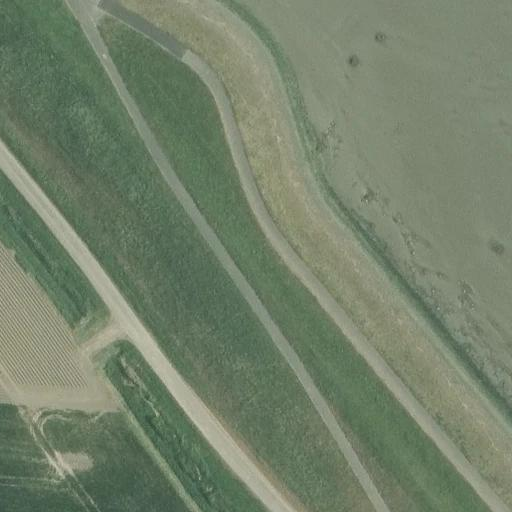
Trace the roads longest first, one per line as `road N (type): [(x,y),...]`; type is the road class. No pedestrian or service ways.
road 1 (unclassified): [(382,511),(164,168),(72,0)]
road 2 (unclassified): [(281,511),(0,167)]
